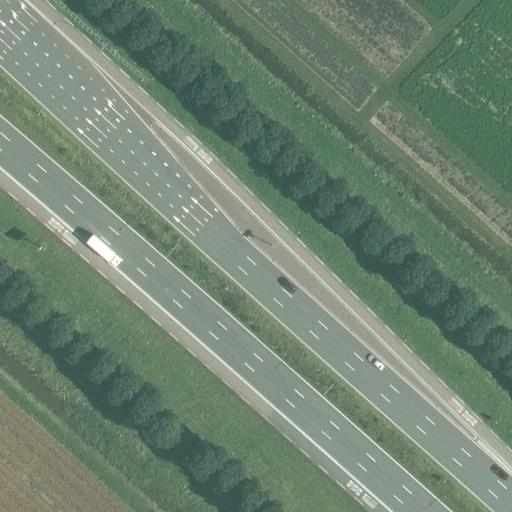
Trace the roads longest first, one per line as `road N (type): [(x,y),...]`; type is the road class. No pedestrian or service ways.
road 1 (primary): [(511,501),(0,42)]
road 2 (primary): [(0,144),(424,511)]
